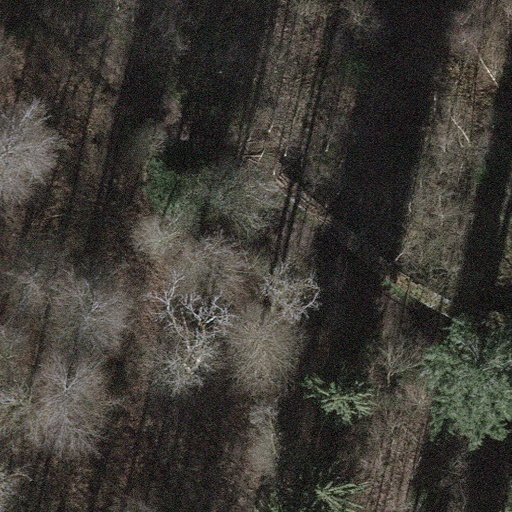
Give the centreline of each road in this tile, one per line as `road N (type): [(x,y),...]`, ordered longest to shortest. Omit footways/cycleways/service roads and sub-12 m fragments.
road 1 (track): [(43,0),(380,323),(511,354)]
road 2 (track): [(4,0),(210,511)]
